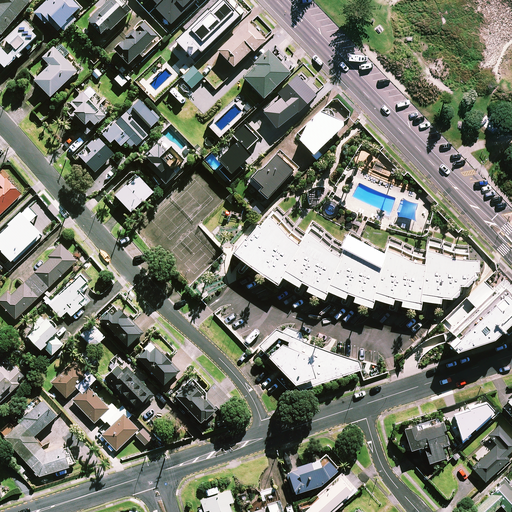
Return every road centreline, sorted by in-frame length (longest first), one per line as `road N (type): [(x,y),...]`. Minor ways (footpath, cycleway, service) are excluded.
road 1 (residential): [(0,119),(239,379),(266,436)]
road 2 (tertiary): [(275,0),(511,245)]
road 3 (residential): [(362,405),(511,355)]
road 4 (residential): [(32,511),(151,474)]
road 5 (residential): [(362,405),(381,465),(419,511)]
road 6 (residential): [(151,474),(266,436)]
